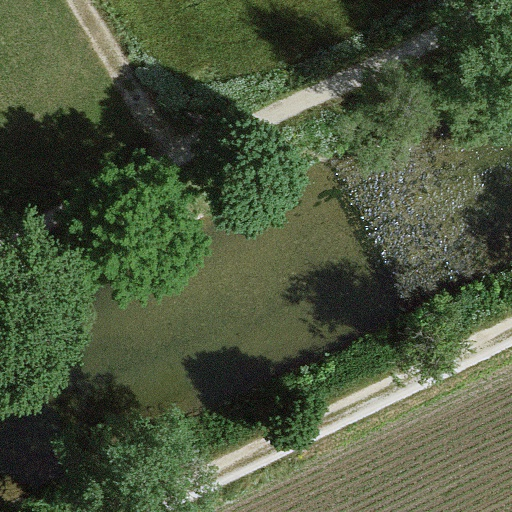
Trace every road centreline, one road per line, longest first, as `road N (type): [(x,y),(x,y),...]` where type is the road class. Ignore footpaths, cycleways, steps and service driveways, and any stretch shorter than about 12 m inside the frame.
road 1 (track): [(506,0),(0,241)]
road 2 (track): [(148,511),(511,336)]
road 3 (track): [(79,0),(172,158)]
